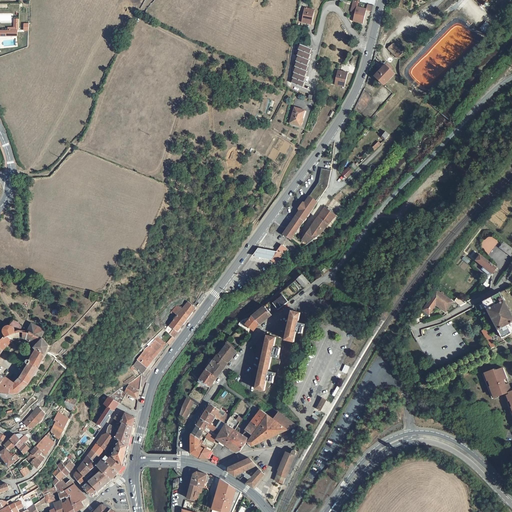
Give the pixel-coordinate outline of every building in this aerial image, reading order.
[(355,11),(353,21),(363,24),(366,10),(366,9),(357,7),(355,11)] [(313,11),(305,10),(302,23),(311,25),(313,11)] [(491,29),(485,24),(479,30),(485,36),(491,29)] [(305,82),(304,82),(306,77),(305,76),(307,71),(306,70),(308,65),(307,65),(309,60),(308,59),(310,54),(309,54),(311,48),(299,44),(292,83),(303,87),(305,82)] [(399,57),(404,62),(408,57),(405,55),(403,56),(392,45),(388,49),(397,59),(399,57)] [(385,66),(375,77),(383,85),(394,75),(390,71),(391,70),(387,65),(385,66)] [(346,75),(338,74),(335,89),(343,91),(346,75)] [(305,111),(295,108),(290,123),(299,126),(300,123),(302,123),(305,111)] [(369,124),(372,126),(378,119),(375,116),(369,124)] [(385,132),(380,137),(385,141),(389,136),(385,132)] [(398,140),(391,148),(393,149),(400,142),(398,140)] [(349,168),(342,176),(345,179),(352,171),(349,168)] [(317,185),(308,199),(311,202),(316,205),(326,189),(330,173),(321,171),(317,185)] [(295,218),(296,218),(303,223),(316,205),(311,202),(308,199),(304,205),(302,205),(298,211),(299,213),(295,218)] [(317,238),(334,217),(327,213),(324,210),(299,245),(304,248),(317,238)] [(282,237),(290,242),(303,223),(296,218),(288,230),(287,229),(282,237)] [(479,246),(488,253),(498,242),(489,234),(479,246)] [(511,261),(511,260),(511,252),(503,246),(499,251),(511,261)] [(275,255),(269,263),(277,268),(287,253),(280,248),(275,255)] [(258,250),(252,258),(269,263),(275,255),(258,250)] [(495,271),(479,258),(475,263),(483,269),(480,273),(487,278),(490,278),(495,271)] [(307,284),(300,277),(295,281),(302,288),(307,284)] [(435,309),(445,316),(452,307),(437,295),(423,314),(424,318),(426,320),(435,309)] [(511,318),(499,296),(482,305),(501,341),(511,336),(511,318)] [(276,312),(287,304),(281,298),(271,306),(276,312)] [(167,330),(165,333),(171,339),(173,340),(195,310),(187,304),(183,309),(176,304),(168,314),(172,317),(174,315),(177,317),(175,320),(173,322),(170,320),(165,327),(165,328),(167,330)] [(250,319),(251,319),(258,326),(270,317),(262,309),(250,319)] [(290,314),(283,343),(292,345),(294,335),(298,336),(301,336),(302,331),(303,331),(303,327),(296,326),(298,316),(290,314)] [(257,327),(258,326),(251,319),(245,326),(252,333),(257,327)] [(6,328),(4,330),(3,332),(3,334),(3,336),(4,338),(12,343),(14,342),(18,339),(19,334),(23,334),(22,340),(27,342),(36,347),(34,349),(37,351),(30,362),(28,361),(27,362),(26,365),(28,366),(19,380),(13,386),(0,376),(0,355),(2,352),(0,350),(0,394),(10,395),(15,395),(19,393),(27,386),(29,383),(47,357),(50,347),(41,339),(44,332),(31,326),(27,334),(22,333),(20,329),(18,326),(17,324),(13,322),(9,327),(6,328)] [(489,352),(494,349),(485,332),(480,335),(489,352)] [(12,343),(4,338),(0,342),(0,350),(2,352),(7,347),(12,343)] [(165,346),(156,339),(153,342),(162,349),(165,346)] [(265,339),(254,392),(263,394),(265,384),(269,385),(271,385),(272,379),(273,380),(274,377),(267,375),(270,360),(277,362),(278,359),(277,359),(278,353),(276,352),(272,351),(274,341),(265,339)] [(148,347),(140,358),(149,366),(162,349),(153,342),(147,346),(148,347)] [(226,346),(218,357),(228,363),(236,353),(232,350),(226,346)] [(205,372),(215,379),(228,363),(218,357),(217,356),(205,372)] [(141,376),(149,366),(140,358),(129,371),(131,372),(133,370),(141,376)] [(342,371),(346,374),(350,367),(345,365),(343,368),(342,371)] [(492,372),(480,376),(490,401),(502,397),(511,422),(511,392),(510,394),(507,386),(504,387),(498,390),(496,384),(502,382),(505,381),(501,370),(493,373),(492,372)] [(215,379),(205,372),(198,382),(209,389),(215,379)] [(126,395),(137,401),(137,398),(138,393),(140,378),(140,377),(131,384),(126,387),(108,399),(118,405),(126,395)] [(132,377),(122,384),(124,386),(133,379),(132,377)] [(332,395),(335,397),(340,387),(337,386),(332,395)] [(77,402),(68,397),(64,403),(75,408),(77,402)] [(318,403),(316,408),(321,411),(326,400),(321,398),(318,403)] [(102,408),(106,411),(111,414),(118,405),(108,399),(102,408)] [(183,408),(186,410),(191,404),(186,400),(183,408)] [(75,408),(64,403),(63,405),(62,407),(72,413),(71,414),(72,415),(73,415),(74,414),(75,412),(75,411),(75,410),(74,409),(75,408)] [(205,412),(213,418),(220,423),(225,426),(229,419),(226,417),(224,420),(216,415),(218,412),(209,406),(206,410),(205,412)] [(30,417),(38,425),(42,420),(45,415),(42,412),(39,408),(30,417)] [(188,414),(182,409),(179,417),(184,420),(188,414)] [(101,429),(111,414),(106,411),(96,426),(101,429)] [(213,418),(205,412),(202,418),(200,421),(207,426),(213,418)] [(224,420),(226,417),(218,412),(216,415),(224,420)] [(262,423),(266,418),(259,412),(255,417),(262,423)] [(122,425),(132,429),(134,420),(121,413),(119,413),(113,421),(122,425)] [(57,415),(56,417),(54,422),(55,423),(61,427),(65,429),(69,421),(68,421),(65,419),(57,415)] [(270,421),(284,432),(293,428),(276,415),(270,421)] [(31,431),(38,425),(30,417),(24,423),(23,424),(29,429),(31,431)] [(249,424),(257,430),(260,426),(262,423),(255,417),(249,424)] [(223,447),(233,431),(238,423),(235,421),(230,418),(229,419),(225,426),(219,434),(217,437),(214,441),(223,447)] [(284,432),(270,421),(266,418),(262,423),(260,426),(275,436),(284,432)] [(219,434),(214,430),(207,426),(200,421),(197,425),(195,427),(203,432),(203,433),(204,432),(203,431),(205,429),(217,437),(219,434)] [(62,436),(63,433),(65,429),(61,427),(55,423),(55,425),(52,430),(53,430),(58,434),(61,436),(62,436)] [(219,434),(225,426),(220,423),(214,430),(219,434)] [(249,436),(251,438),(256,432),(257,430),(249,424),(243,432),(245,433),(249,436)] [(114,430),(110,428),(109,427),(107,430),(106,435),(127,448),(132,429),(122,425),(120,430),(115,428),(114,430)] [(260,426),(257,430),(256,432),(268,440),(275,436),(260,426)] [(199,438),(200,436),(203,432),(195,427),(192,433),(190,436),(198,441),(198,440),(199,441),(201,439),(199,438)] [(53,437),(56,439),(59,440),(60,441),(62,436),(61,436),(58,434),(53,430),(51,434),(53,437)] [(237,434),(233,431),(223,447),(227,450),(237,434)] [(268,440),(256,432),(251,438),(247,444),(252,448),(268,440)] [(42,454),(45,457),(53,444),(56,440),(53,438),(49,433),(47,435),(36,448),(42,454)] [(247,441),(246,441),(242,438),(237,434),(227,450),(235,455),(245,443),(247,441)] [(115,449),(111,458),(123,468),(127,448),(106,435),(102,437),(96,445),(99,447),(105,453),(110,446),(115,449)] [(204,440),(212,445),(214,441),(207,435),(204,439),(204,440)] [(18,439),(21,437),(19,436),(18,436),(16,436),(14,436),(10,441),(15,446),(19,441),(18,439)] [(200,460),(205,460),(209,453),(207,452),(204,450),(205,449),(196,443),(198,441),(190,436),(190,444),(190,455),(200,460)] [(19,441),(15,446),(21,452),(25,456),(30,450),(23,444),(27,441),(23,437),(22,438),(19,441)] [(15,446),(10,441),(5,446),(10,451),(15,446)] [(96,455),(98,457),(103,451),(99,447),(96,445),(94,447),(94,448),(92,451),(96,455)] [(31,453),(37,459),(39,457),(42,454),(36,448),(31,453)] [(4,451),(0,455),(0,456),(4,462),(5,463),(13,457),(5,450),(4,451)] [(285,455),(276,475),(285,478),(287,472),(294,456),(295,452),(295,451),(294,450),(293,450),(291,451),(290,454),(286,452),(285,455)] [(117,475),(101,460),(98,457),(96,455),(92,451),(89,455),(87,457),(111,483),(113,480),(117,475)] [(41,464),(41,463),(37,459),(31,453),(26,458),(32,463),(32,464),(37,469),(41,464)] [(18,460),(15,456),(13,457),(5,463),(8,468),(12,465),(18,460)] [(287,472),(290,474),(297,457),(294,456),(287,472)] [(87,457),(83,463),(83,464),(89,470),(104,488),(107,486),(111,483),(87,457)] [(102,459),(101,460),(117,475),(120,472),(123,468),(111,458),(109,461),(106,458),(103,460),(102,459)] [(229,467),(228,472),(240,479),(243,475),(249,480),(247,484),(253,487),(264,474),(249,459),(229,467)] [(61,464),(57,468),(58,470),(64,477),(66,478),(69,474),(74,467),(68,460),(62,466),(61,464)] [(77,471),(98,494),(99,492),(104,488),(89,470),(83,464),(77,471)] [(25,468),(21,471),(25,478),(30,475),(25,468)] [(60,481),(64,477),(58,470),(53,476),(57,479),(52,485),(53,488),(56,494),(58,497),(73,486),(70,482),(65,486),(60,481)] [(77,471),(74,475),(73,479),(91,499),(93,498),(98,494),(77,471)] [(208,489),(205,488),(203,487),(204,484),(206,477),(200,475),(195,474),(192,476),(190,486),(197,488),(205,490),(208,494),(210,493),(208,489)] [(285,478),(276,475),(274,480),(283,484),(285,478)] [(9,487),(7,487),(7,486),(6,486),(5,486),(2,487),(0,487),(0,497),(3,496),(3,493),(11,490),(9,487)] [(80,503),(85,499),(73,486),(58,497),(60,503),(65,501),(67,506),(72,511),(78,511),(83,509),(80,503)] [(197,488),(190,486),(186,500),(193,502),(194,498),(199,499),(200,495),(195,494),(197,488)] [(39,492),(41,495),(42,498),(43,501),(46,506),(51,504),(52,504),(49,497),(56,494),(53,488),(50,489),(51,491),(49,492),(48,489),(39,492)] [(40,511),(47,508),(46,506),(43,501),(33,507),(35,511),(40,511)] [(65,501),(60,503),(60,504),(62,511),(72,511),(67,506),(65,501)]
